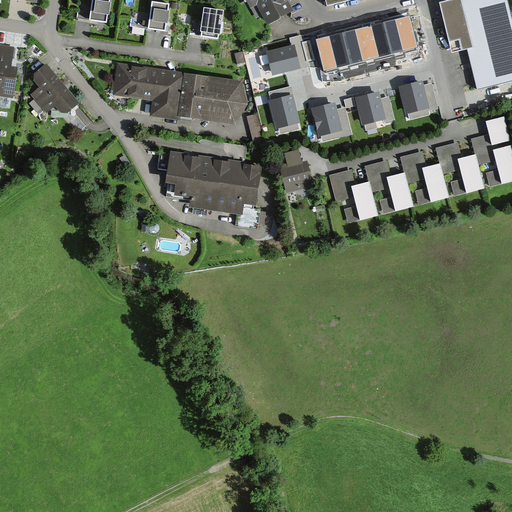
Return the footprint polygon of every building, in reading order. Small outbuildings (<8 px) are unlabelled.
[(109,0),(90,0),(87,23),(105,26),(109,0)] [(290,14),(282,0),(242,0),(245,4),(253,0),(268,26),(290,14)] [(511,78),(511,38),(503,0),(464,0),(437,6),(447,49),(462,46),(472,87),(511,78)] [(169,7),(150,4),(146,32),(164,34),(169,7)] [(222,14),(203,11),(199,39),(217,42),(222,14)] [(135,29),(142,30),(144,20),(137,19),(135,29)] [(399,20),(323,40),(333,79),(409,59),(399,20)] [(295,44),(266,52),(272,75),(301,68),(295,44)] [(13,49),(5,48),(0,80),(0,95),(13,97),(17,70),(10,69),(13,49)] [(244,52),(235,54),(238,67),(247,65),(244,52)] [(40,104),(62,87),(46,68),(33,78),(42,90),(34,97),(40,104)] [(178,117),(184,78),(120,69),(116,95),(156,101),(154,117),(178,120),(178,117)] [(184,78),(178,117),(234,125),(244,108),(240,86),(184,78)] [(422,85),(400,91),(407,116),(428,111),(422,85)] [(62,87),(40,104),(47,113),(55,106),(64,117),(78,106),(62,87)] [(385,122),(378,96),(357,102),(364,127),(385,122)] [(293,99),(270,105),(277,131),(299,125),(293,99)] [(342,133),(335,107),(313,112),(320,139),(342,133)] [(249,115),(253,142),(265,140),(263,125),(256,126),(254,114),(249,115)] [(503,119),(487,123),(493,147),(509,143),(503,119)] [(511,151),(511,148),(494,153),(503,185),(511,182),(511,151)] [(401,164),(425,163),(425,154),(401,155),(401,164)] [(259,169),(174,157),(168,197),(253,209),(259,169)] [(474,158),(456,162),(463,195),(481,190),(474,158)] [(305,165),(279,172),(285,192),(310,186),(305,165)] [(437,167),(419,172),(426,204),(445,200),(437,167)] [(403,177),(384,182),(392,214),(410,210),(403,177)] [(368,186),(349,190),(357,222),(375,218),(368,186)]
